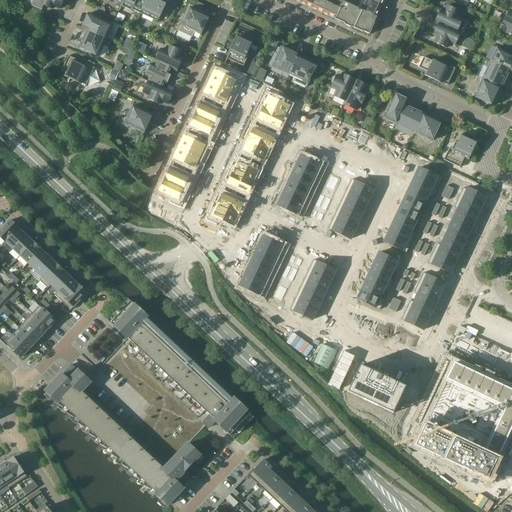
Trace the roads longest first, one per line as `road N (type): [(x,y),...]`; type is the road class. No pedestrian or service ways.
road 1 (residential): [(352,260),(390,172),(294,125),(253,216)]
road 2 (unknown): [(511,351),(479,333),(466,340),(416,442),(437,465),(480,480),(494,473),(511,443)]
road 3 (residential): [(461,282),(420,372),(322,328),(352,260)]
road 4 (secondary): [(339,450),(182,300)]
road 5 (secondary): [(140,261),(0,129)]
road 6 (residential): [(503,129),(383,73),(378,49)]
road 7 (residential): [(167,143),(229,0)]
